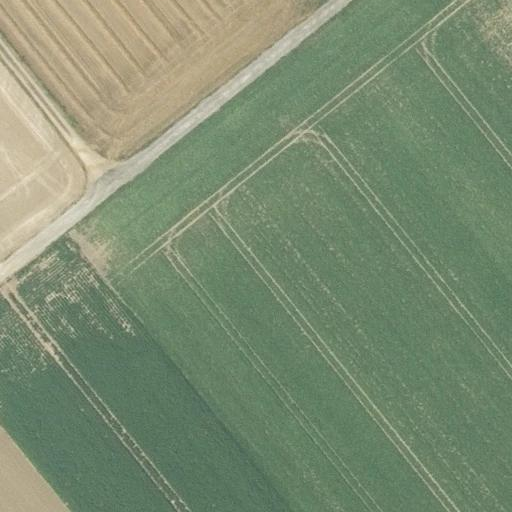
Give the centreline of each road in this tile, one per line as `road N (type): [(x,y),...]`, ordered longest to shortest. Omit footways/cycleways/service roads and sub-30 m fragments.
road 1 (track): [(343,0),(0,275)]
road 2 (track): [(108,188),(0,53)]
